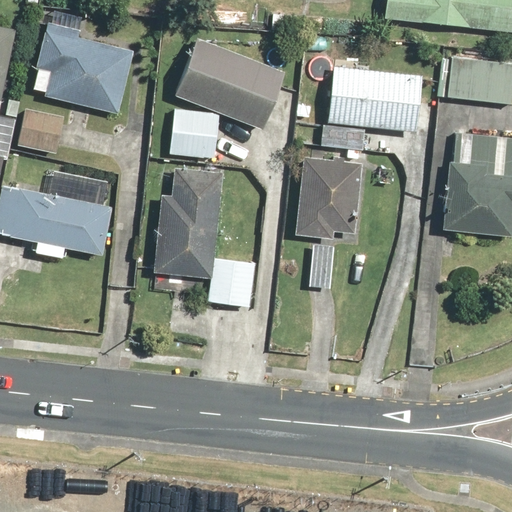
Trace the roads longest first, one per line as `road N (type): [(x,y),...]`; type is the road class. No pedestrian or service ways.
road 1 (secondary): [(381,429),(0,392)]
road 2 (secondary): [(511,465),(381,429)]
road 3 (secondary): [(381,429),(511,405)]
